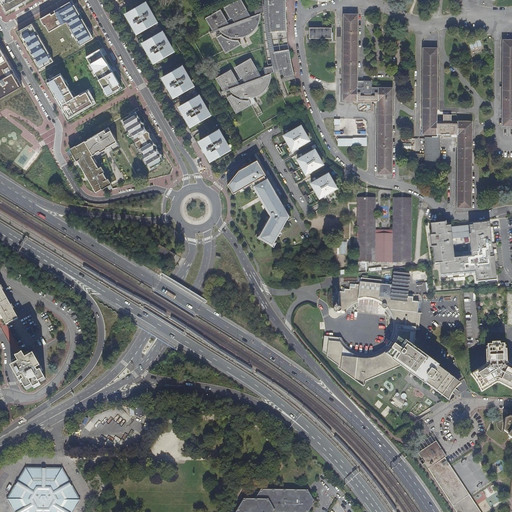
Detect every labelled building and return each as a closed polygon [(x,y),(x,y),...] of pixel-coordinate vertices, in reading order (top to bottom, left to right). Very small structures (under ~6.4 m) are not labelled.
[(0,0),(7,13),(28,1),(27,0),(0,0)] [(226,50),(227,52),(240,45),(237,41),(231,40),(232,38),(235,38),(240,38),(243,38),(247,36),(250,34),(254,30),(256,28),(258,25),(259,21),(260,17),(260,14),(264,12),(268,11),(270,33),(286,32),(285,13),(282,13),(282,11),(283,11),(283,1),(285,1),(285,0),(267,0),(268,6),(264,6),(259,6),(254,6),(254,16),(250,17),(243,5),(242,5),(241,4),(242,3),(240,0),(236,0),(227,6),(228,8),(226,9),(228,13),(227,14),(229,19),(231,18),(234,23),(234,25),(229,27),(228,25),(223,16),(221,17),(218,11),(207,17),(208,20),(206,21),(212,31),(209,32),(210,34),(219,31),(221,33),(225,36),(229,37),(228,39),(224,37),(220,35),(216,38),(224,51),(226,50)] [(72,1),(40,19),(44,26),(45,25),(49,32),(66,22),(80,46),(93,39),(72,1)] [(165,40),(167,39),(162,32),(161,33),(154,20),(155,19),(151,12),(149,13),(149,11),(150,10),(146,3),(144,4),(143,2),(126,12),(127,14),(126,15),(135,31),(136,31),(137,32),(149,26),(150,27),(149,28),(152,34),(154,33),(154,34),(143,41),(144,43),(142,44),(152,60),(153,60),(154,62),(172,52),(171,49),(172,49),(168,41),(166,42),(165,40)] [(270,33),(268,11),(264,12),(264,17),(265,30),(266,37),(272,66),(277,65),(274,52),(271,34),(270,34),(270,33)] [(357,14),(343,14),(342,100),(363,100),(363,103),(370,103),(370,101),(377,101),(377,174),(391,174),(391,88),(371,87),(371,81),(363,81),(363,87),(356,87),(357,14)] [(31,24),(18,32),(40,69),(53,61),(31,24)] [(308,31),(309,38),(311,38),(331,38),(331,32),(331,28),(330,28),(308,28),(308,31)] [(470,42),(471,49),(482,46),(480,40),(470,42)] [(511,40),(500,40),(500,126),(511,126),(511,40)] [(0,42),(0,99),(24,85),(21,80),(18,75),(0,42)] [(435,48),(421,48),(420,135),(435,135),(435,137),(423,137),(423,142),(422,160),(422,165),(438,165),(438,135),(441,135),(441,138),(449,138),(449,135),(455,135),(455,208),(469,208),(470,121),(449,121),(449,115),(441,115),(441,121),(435,121),(435,48)] [(99,49),(86,57),(108,96),(122,88),(99,49)] [(237,110),(238,112),(251,105),(248,101),(242,100),(243,98),(245,98),(250,98),(254,97),(258,96),(261,93),(264,91),(266,89),(270,82),(271,78),(271,73),(274,72),(279,71),(280,75),(283,74),(285,79),(295,76),(291,63),(289,50),(274,52),(277,65),(272,66),(271,66),(264,67),(265,75),(261,77),(254,64),(253,65),(252,64),(253,63),(250,58),(238,66),(239,68),(237,69),(239,73),(237,74),(240,79),(242,79),(244,83),(245,84),(240,86),(239,85),(234,76),(232,77),(229,71),(218,77),(220,80),(216,81),(222,91),(220,92),(221,94),(229,91),(233,94),(236,96),(240,98),(239,100),(235,98),(231,95),(226,98),(234,111),(237,110)] [(199,98),(193,87),(192,85),(193,84),(189,77),(187,78),(186,76),(187,75),(183,68),(182,69),(181,66),(163,77),(165,79),(163,79),(171,93),(173,96),(174,95),(175,97),(187,90),(188,92),(186,93),(190,98),(191,98),(192,99),(180,106),(181,108),(180,108),(189,125),(191,124),(192,126),(209,116),(208,114),(209,113),(206,106),(204,107),(203,105),(204,104),(200,97),(199,98)] [(60,73),(47,81),(68,119),(96,103),(88,89),(74,97),(60,73)] [(136,112),(123,119),(151,167),(164,160),(136,112)] [(357,122),(358,133),(365,132),(364,121),(357,122)] [(209,128),(206,124),(198,129),(200,133),(209,128)] [(308,139),(307,136),(301,126),(297,129),(296,127),(289,132),(288,130),(285,131),(287,133),(284,135),(288,143),(292,151),(296,149),(297,151),(299,149),(298,147),(305,143),(305,142),(308,139)] [(94,157),(118,143),(108,127),(71,148),(73,152),(77,159),(84,172),(87,177),(96,192),(98,191),(105,187),(110,184),(101,169),(99,170),(96,165),(98,164),(94,157)] [(222,139),(224,138),(220,131),(219,132),(217,130),(200,140),(201,142),(200,143),(209,159),(210,158),(212,160),(229,150),(228,148),(229,147),(225,140),(224,141),(222,139)] [(367,138),(338,138),(338,146),(367,146),(367,138)] [(414,160),(422,160),(423,142),(406,142),(401,141),(401,160),(404,160),(405,160),(407,160),(414,160)] [(302,167),(306,174),(309,172),(310,175),(313,173),(311,171),(319,167),(318,165),(322,163),(315,150),(312,152),(311,153),(310,151),(302,155),(301,154),(299,155),(300,157),(297,159),(302,167)] [(271,246),(288,216),(256,157),(239,166),(237,166),(225,182),(231,194),(233,193),(251,183),(269,217),(257,238),(271,246)] [(20,172),(23,168),(18,163),(14,167),(20,172)] [(325,177),(324,175),(316,179),(315,177),(313,179),(314,181),(311,182),(315,191),(320,198),(323,196),(324,198),(326,197),(325,195),(333,190),(332,189),(336,187),(329,174),(325,177)] [(356,262),(409,262),(409,198),(404,198),(401,198),(393,198),(391,198),(391,230),(388,230),(387,230),(373,230),(374,202),(374,198),(368,198),(366,198),(355,198),(355,202),(355,203),(355,204),(355,208),(355,217),(355,224),(355,225),(355,260),(355,262),(356,262)] [(446,222),(432,224),(433,235),(430,235),(432,247),(434,247),(436,263),(440,263),(442,279),(477,275),(478,282),(498,280),(495,257),(491,257),(491,255),(495,255),(491,222),(447,227),(446,222)] [(171,264),(177,255),(159,244),(154,253),(171,264)] [(339,307),(340,311),(341,311),(342,303),(346,303),(346,305),(347,305),(347,300),(352,301),(352,302),(353,302),(353,296),(357,296),(356,305),(358,306),(358,297),(362,298),(361,305),(362,305),(363,298),(367,298),(366,305),(367,305),(368,298),(372,299),(371,306),(373,306),(373,299),(377,299),(376,307),(377,307),(377,304),(380,304),(381,306),(381,307),(381,308),(382,309),(383,309),(384,309),(385,310),(386,310),(389,310),(390,314),(387,314),(387,316),(393,316),(393,320),(391,320),(391,321),(393,321),(393,325),(391,325),(391,327),(394,326),(394,331),(392,331),(393,336),(389,341),(385,338),(382,342),(386,345),(381,351),(381,357),(377,356),(377,352),(376,352),(375,358),(371,358),(372,354),(371,354),(370,361),(366,361),(367,354),(366,354),(365,361),(361,360),(362,354),(361,354),(360,360),(356,360),(357,353),(356,353),(355,359),(351,359),(352,351),(351,351),(350,355),(346,355),(347,347),(346,347),(346,352),(342,351),(343,343),(342,342),(341,349),(337,348),(339,338),(338,338),(336,346),(332,346),(333,338),(324,337),(324,336),(323,336),(321,352),(327,358),(337,366),(337,368),(362,386),(363,385),(364,380),(395,367),(395,366),(400,364),(410,372),(447,398),(458,383),(413,350),(415,328),(420,329),(420,328),(416,328),(418,314),(421,314),(421,313),(417,312),(418,302),(411,301),(412,297),(407,296),(408,275),(392,274),(391,286),(380,285),(380,280),(359,278),(359,285),(354,284),(353,287),(349,287),(349,286),(348,286),(348,289),(343,289),(342,292),(338,291),(336,307),(339,307)] [(0,312),(1,315),(7,325),(19,319),(0,284),(0,312)] [(491,344),(487,344),(487,361),(489,361),(489,364),(488,366),(487,367),(485,369),(484,367),(472,374),(475,378),(474,378),(478,386),(479,386),(481,389),(493,382),(492,380),(495,378),(498,378),(500,380),(499,381),(511,388),(511,386),(511,368),(508,366),(506,368),(504,367),(504,366),(502,363),(503,361),(505,361),(504,344),(499,344),(499,342),(491,342),(491,344)] [(27,356),(25,357),(21,359),(20,359),(18,360),(18,361),(14,363),(16,366),(14,367),(17,373),(16,374),(21,383),(23,382),(27,390),(33,387),(34,389),(41,385),(40,383),(46,380),(42,372),(44,371),(38,361),(36,362),(33,356),(32,357),(30,354),(27,356)] [(390,403),(400,409),(408,396),(402,393),(401,396),(396,393),(390,403)] [(134,415),(140,418),(147,414),(146,407),(140,403),(134,407),(134,415)] [(511,417),(509,416),(504,418),(503,431),(505,432),(507,434),(507,435),(508,437),(509,437),(510,438),(511,436),(511,437),(511,417)] [(423,463),(456,511),(479,511),(470,498),(449,466),(444,458),(445,457),(435,441),(416,453),(421,460),(419,461),(421,465),(423,463)] [(64,467),(26,466),(7,499),(14,511),(75,511),(82,501),(64,467)] [(255,497),(244,497),(243,499),(244,500),(242,500),(237,509),(238,510),(236,510),(235,511),(284,511),(295,511),(306,511),(307,511),(309,511),(314,503),(313,502),(314,500),(309,492),(307,492),(305,489),(305,490),(296,490),(295,491),(294,490),(285,489),(284,491),(283,489),(273,489),(273,490),(272,489),(262,489),(261,490),(261,489),(260,489),(255,497)] [(260,489),(249,489),(244,497),(255,497),(260,489)]
